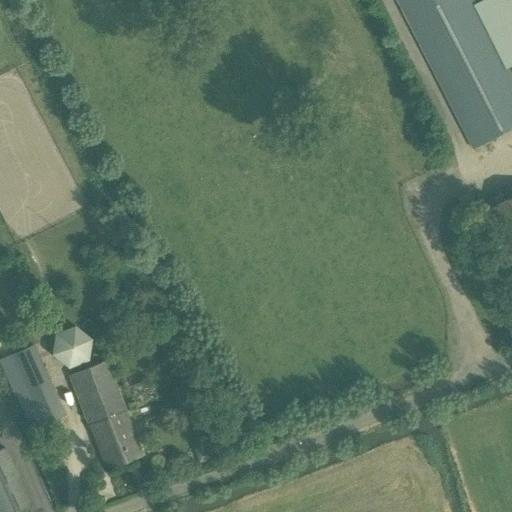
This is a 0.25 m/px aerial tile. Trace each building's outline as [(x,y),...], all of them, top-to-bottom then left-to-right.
[(511,129),(511,73),(477,4),(474,0),(398,0),(474,149),(511,129)] [(511,248),(511,197),(491,208),(511,248)] [(87,362),(91,340),(74,327),(54,334),(51,356),(67,370),(87,362)] [(43,426),(65,416),(34,345),(0,359),(0,361),(15,395),(16,395),(29,423),(39,418),(43,426)] [(124,413),(126,412),(106,361),(69,376),(89,427),(91,426),(107,467),(140,454),(124,413)] [(0,511),(13,511),(32,504),(6,449),(0,451),(0,511)]
